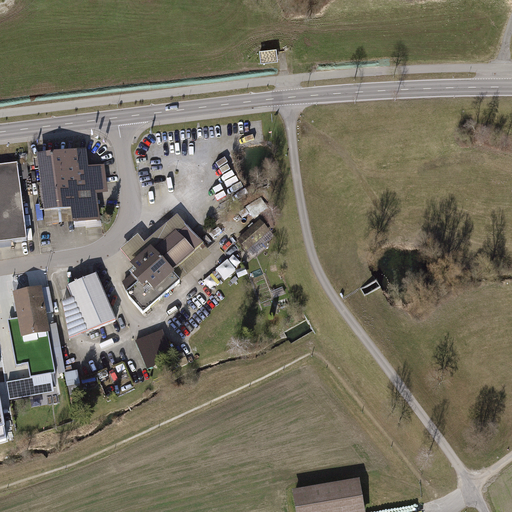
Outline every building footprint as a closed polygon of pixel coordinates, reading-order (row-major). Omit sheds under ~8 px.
[(277,51),(260,53),(261,64),(278,63),(277,51)] [(86,151),(39,157),(45,212),(72,209),(74,222),(74,225),(102,222),(99,194),(108,193),(105,165),(88,167),(86,151)] [(17,163),(0,165),(0,242),(27,239),(17,163)] [(261,198),(246,208),(253,219),(268,210),(261,198)] [(72,209),(45,212),(47,225),(74,222),(72,209)] [(137,236),(120,251),(131,264),(150,248),(153,251),(175,231),(195,253),(203,246),(177,215),(144,244),(137,236)] [(260,221),(238,239),(255,259),(267,249),(259,241),(269,232),(260,221)] [(131,264),(130,266),(137,274),(123,284),(127,292),(126,293),(128,299),(143,315),(179,283),(171,273),(195,253),(175,231),(153,251),(150,248),(131,264)] [(195,253),(171,273),(179,283),(211,255),(203,246),(195,253)] [(225,280),(236,271),(229,262),(218,271),(225,280)] [(97,275),(68,287),(88,334),(117,322),(97,275)] [(88,334),(68,287),(60,290),(70,340),(88,334)] [(42,288),(13,293),(18,320),(8,321),(16,367),(28,365),(31,378),(51,375),(55,374),(48,334),(50,333),(47,314),(42,289),(42,288)] [(49,288),(42,289),(47,314),(54,312),(49,288)] [(283,288),(272,292),(274,299),(286,294),(283,288)] [(57,324),(50,325),(59,375),(65,374),(66,373),(57,324)] [(178,361),(181,367),(188,364),(185,358),(178,361)] [(66,373),(65,374),(68,386),(80,384),(78,371),(66,373)] [(31,378),(7,383),(10,400),(54,392),(51,375),(31,378)] [(365,511),(360,481),(293,492),(296,511),(365,511)]
